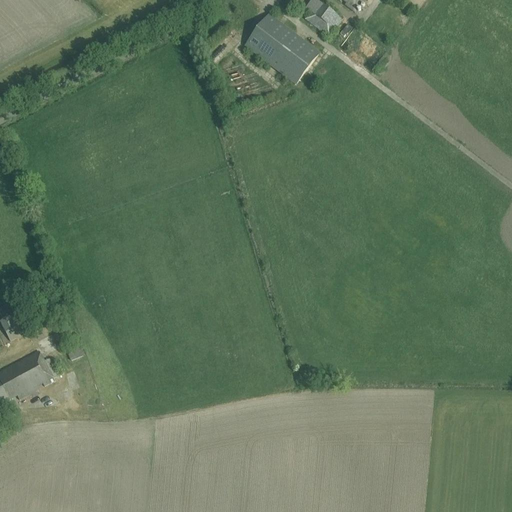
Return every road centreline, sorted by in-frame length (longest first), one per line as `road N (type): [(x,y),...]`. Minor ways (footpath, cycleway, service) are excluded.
road 1 (tertiary): [(0,120),(172,29),(208,0)]
road 2 (track): [(511,185),(334,49)]
